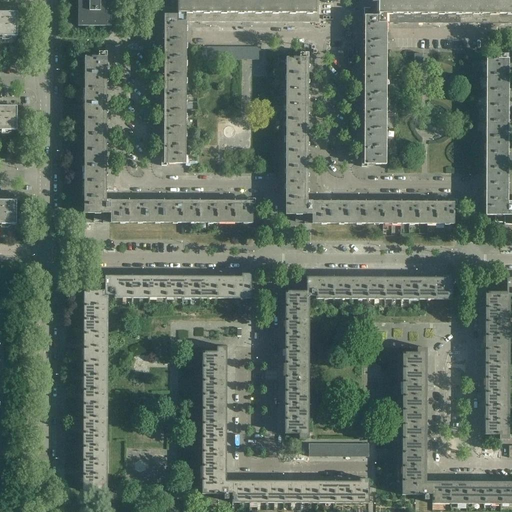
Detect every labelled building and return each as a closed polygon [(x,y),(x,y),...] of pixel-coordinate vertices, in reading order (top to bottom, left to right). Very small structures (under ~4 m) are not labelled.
[(111,27),(111,0),(78,0),(78,27),(111,27)] [(319,23),(319,4),(316,4),(316,0),(171,0),(172,2),(173,2),(173,7),(177,7),(177,23),(186,23),(319,23)] [(511,24),(511,0),(372,0),(372,3),(373,3),(373,8),(378,8),(377,24),(386,24),(511,24)] [(186,93),(186,48),(186,23),(177,23),(177,7),(173,7),(173,9),(166,9),(166,7),(164,7),(163,23),(167,23),(166,93),(186,93)] [(386,94),(386,51),(386,24),(377,24),(378,8),(373,8),(373,10),(366,10),(366,8),(364,8),(364,24),(367,24),(366,94),(386,94)] [(0,36),(17,37),(17,13),(0,12),(0,36)] [(422,64),(422,54),(414,54),(414,64),(422,64)] [(104,136),(104,57),(85,57),(84,97),(84,128),(84,136),(104,136)] [(305,137),(305,58),(286,58),(286,137),(305,137)] [(505,138),(505,59),(499,59),(486,59),(485,138),(505,138)] [(185,164),(186,129),(186,93),(166,93),(166,164),(185,164)] [(386,165),(386,130),(386,94),(366,94),(366,165),(386,165)] [(0,130),(17,131),(17,107),(0,106),(0,130)] [(104,201),(104,136),(84,136),(84,214),(94,214),(94,221),(110,221),(110,204),(110,201),(104,201)] [(305,202),(305,137),(286,137),(285,215),(295,215),(295,222),(311,222),(312,222),(312,205),(312,202),(305,202)] [(505,203),(505,138),(485,138),(485,174),(485,216),(495,216),(495,223),(511,223),(511,206),(511,203),(505,203)] [(0,224),(16,225),(17,201),(0,200),(0,224)] [(252,224),(252,205),(252,204),(110,204),(110,221),(110,223),(180,224),(252,224)] [(454,225),(454,206),(454,205),(448,205),(312,205),(312,222),(311,222),(311,224),(454,225)] [(182,299),(182,280),(105,279),(105,291),(105,295),(114,295),(114,299),(182,299)] [(250,299),(251,280),(244,280),(241,280),(182,280),(182,299),(250,299)] [(384,300),(384,281),(306,280),(306,292),(306,296),(316,296),(315,300),(384,300)] [(452,300),(452,281),(445,281),(384,281),(384,300),(452,300)] [(104,490),(105,295),(105,291),(84,291),(83,490),(104,490)] [(306,434),(306,300),(306,296),(306,292),(285,292),(284,434),(306,434)] [(506,435),(506,297),(506,293),(485,293),(484,435),(506,435)] [(223,481),(223,400),(224,352),(202,352),(201,494),(218,494),(223,494),(224,494),(224,495),(224,498),(228,498),(228,495),(227,495),(227,494),(232,494),(232,484),(232,481),(223,481)] [(423,482),(423,403),(424,353),(402,353),(401,495),(423,495),(424,495),(424,496),(423,500),(428,500),(428,496),(427,496),(427,495),(432,495),(432,485),(432,482),(423,482)] [(300,503),(300,484),(232,484),(232,494),(232,503),(300,503)] [(368,504),(368,484),(362,484),(362,485),(300,484),(300,503),(368,504)] [(500,485),(432,485),(432,495),(432,504),(500,504),(500,485)] [(511,504),(511,485),(500,485),(500,504),(511,504)]
